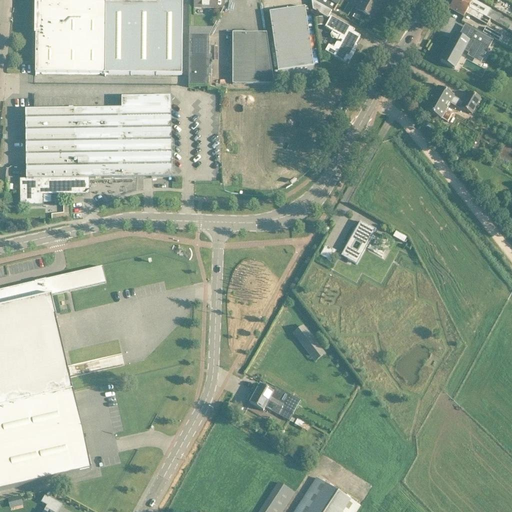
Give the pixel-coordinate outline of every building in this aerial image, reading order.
[(36,0),(35,74),(182,76),(182,0),(156,0),(157,5),(60,4),(60,0),(36,0)] [(194,0),(194,8),(216,8),(216,0),(194,0)] [(332,11),(312,0),(311,0),(312,10),(327,19),(332,11)] [(312,0),(332,11),(334,12),(340,0),(312,0)] [(362,0),(363,0),(357,11),(373,20),(383,0),(362,0)] [(469,9),(454,0),(449,10),(464,18),(466,15),(489,28),(493,22),(490,20),(486,18),(469,9)] [(473,0),(454,0),(469,9),(486,18),(491,10),(474,0),(473,0)] [(305,8),(270,13),(278,72),(279,72),(280,82),(300,79),(301,80),(315,78),(305,8)] [(331,17),(325,28),(340,37),(334,48),(329,46),(325,52),(348,64),(356,50),(350,47),(352,42),(356,44),(360,36),(353,33),(355,30),(331,17)] [(316,27),(323,26),(322,18),(315,18),(316,27)] [(199,27),(189,27),(189,36),(199,36),(199,27)] [(502,37),(485,28),(482,33),(511,49),(511,42),(503,37),(502,37)] [(487,51),(492,43),(474,33),(469,42),(455,35),(440,62),(452,69),(465,47),(472,50),(469,55),(477,59),(482,48),(487,51)] [(233,85),(273,84),(266,34),(233,34),(233,85)] [(189,36),(189,86),(209,86),(209,36),(199,36),(189,36)] [(452,115),(446,111),(451,103),(454,97),(438,87),(425,111),(441,120),(442,119),(448,123),(452,115)] [(461,108),(460,108),(472,115),(481,99),(469,93),(464,102),(461,108)] [(122,109),(123,109),(124,178),(172,178),(171,97),(122,98),(122,109)] [(124,178),(123,109),(122,109),(26,111),(27,180),(20,180),(21,197),(21,205),(27,205),(27,206),(43,205),(43,195),(89,195),(89,179),(124,178)] [(315,113),(222,114),(223,159),(295,158),(295,154),(298,154),(298,144),(304,144),(303,134),(309,134),(309,124),(315,124),(315,113)] [(375,228),(361,221),(342,256),(356,263),(375,228)] [(393,237),(404,243),(406,238),(396,232),(393,237)] [(321,255),(331,261),(336,251),(326,246),(321,255)] [(0,492),(92,472),(72,387),(59,332),(56,317),(57,317),(52,296),(106,284),(103,268),(0,291),(0,492)] [(303,327),(294,334),(311,356),(320,349),(303,327)] [(274,393),(260,386),(255,395),(290,414),(293,415),(296,410),(272,397),(274,393)] [(301,400),(323,413),(329,403),(306,391),(301,400)] [(290,421),(293,416),(293,415),(290,414),(255,395),(250,404),(264,412),(266,408),(290,421)] [(356,511),(360,507),(318,479),(295,511),(356,511)] [(281,511),(294,493),(279,483),(259,511),(281,511)] [(43,511),(58,511),(62,505),(45,496),(41,503),(47,506),(43,511)] [(21,498),(8,501),(10,508),(22,505),(21,498)]
